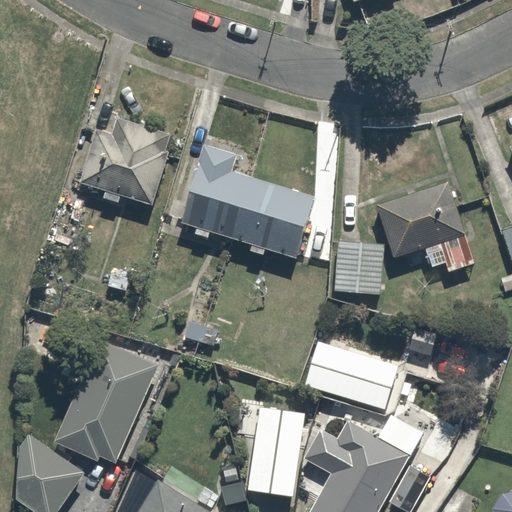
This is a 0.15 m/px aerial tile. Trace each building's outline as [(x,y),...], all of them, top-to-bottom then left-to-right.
[(103,195),(117,199),(120,190),(149,199),(170,132),(117,115),(112,131),(96,126),(80,178),(106,186),(103,195)] [(205,163),(195,160),(178,218),(292,252),(310,195),(234,172),(238,158),(209,149),(205,163)] [(424,246),(430,266),(448,261),(450,269),(474,262),(448,174),(377,196),(394,254),(424,246)] [(511,226),(500,231),(510,261),(511,260),(511,226)] [(384,241),(338,237),(334,287),(380,291),(384,241)] [(422,305),(407,330),(452,356),(467,331),(422,305)] [(201,327),(176,324),(173,349),(198,352),(201,327)] [(158,359),(99,332),(52,436),(111,463),(158,359)] [(502,350),(475,335),(462,358),(490,373),(502,350)] [(371,511),(401,450),(342,422),(336,435),(317,426),(305,452),(329,463),(305,511),(371,511)] [(47,511),(75,466),(27,437),(13,492),(46,511),(47,511)] [(221,511),(152,475),(131,511),(221,511)] [(511,511),(511,486),(506,482),(485,511),(511,511)]
